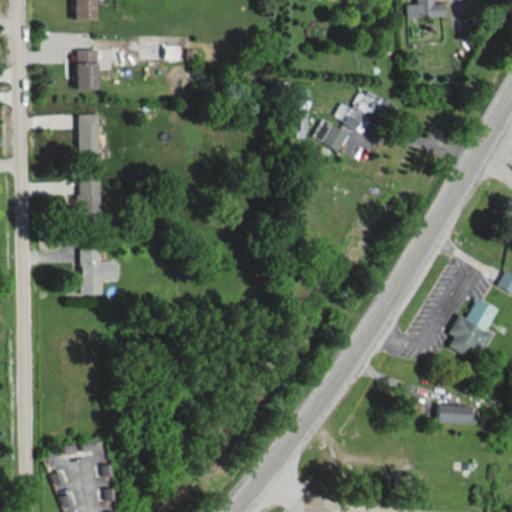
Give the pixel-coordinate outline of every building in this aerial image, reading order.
[(91,0),(70,0),(71,18),(92,18),(91,0)] [(403,17),(440,15),(440,3),(428,3),(428,0),(412,0),(413,3),(403,4),(403,17)] [(71,48),(72,88),(93,87),(92,48),(71,48)] [(305,109),(306,88),(288,88),(288,109),(305,109)] [(347,107),(337,102),(329,116),(358,132),(366,116),(379,123),(390,103),(364,89),(361,95),(355,91),(347,107)] [(93,113),(73,113),(74,160),(94,159),(93,113)] [(302,115),(289,116),(289,137),(302,137),(302,115)] [(343,131),(317,119),(308,137),(335,149),(343,131)] [(96,224),(95,179),(73,179),(74,224),(96,224)] [(511,212),(500,233),(511,240),(511,212)] [(112,260),(95,260),(95,248),(75,248),(76,293),(97,293),(97,279),(112,279),(112,260)] [(508,293),(511,286),(511,275),(501,269),(492,284),(508,293)] [(480,329),(492,308),(472,297),(461,317),(454,313),(444,332),(449,335),(444,345),(462,355),(469,342),(479,348),(487,333),(480,329)] [(433,421),(466,422),(467,404),(434,404),(433,421)]
